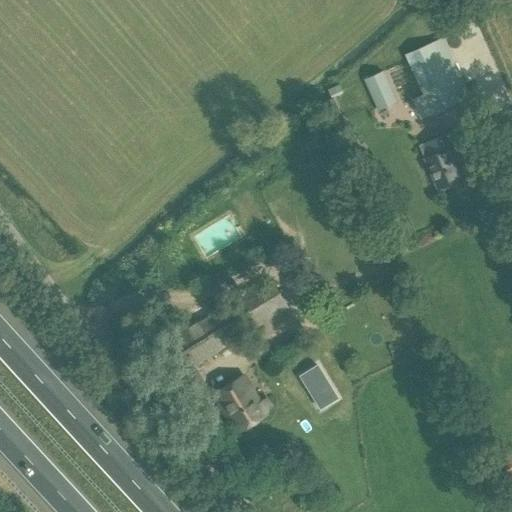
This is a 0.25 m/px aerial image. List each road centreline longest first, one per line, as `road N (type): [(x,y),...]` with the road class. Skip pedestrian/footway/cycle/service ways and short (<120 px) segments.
road 1 (unclassified): [(253,511),(35,267),(0,208)]
road 2 (motorway): [(160,511),(0,337)]
